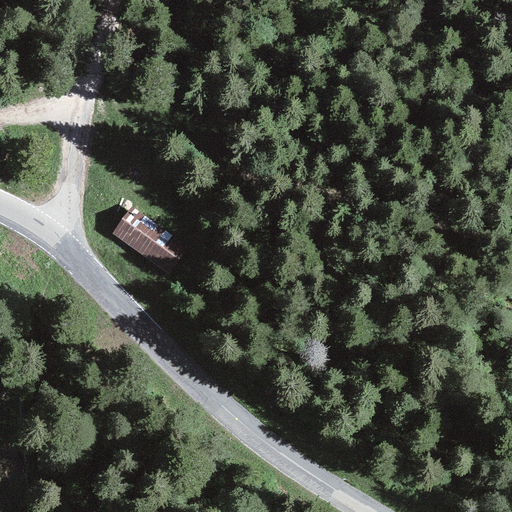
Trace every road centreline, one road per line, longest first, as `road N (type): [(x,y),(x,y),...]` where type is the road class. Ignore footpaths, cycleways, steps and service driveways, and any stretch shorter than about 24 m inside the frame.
road 1 (tertiary): [(370,511),(276,452),(55,239),(0,205)]
road 2 (track): [(55,239),(80,114)]
road 3 (track): [(118,0),(80,114)]
